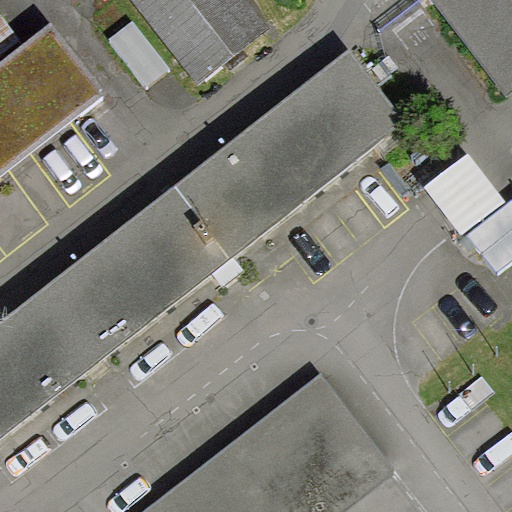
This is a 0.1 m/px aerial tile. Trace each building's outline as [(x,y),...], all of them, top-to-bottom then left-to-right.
[(241,0),(136,0),(200,79),(264,29),(241,0)] [(511,0),(435,0),(430,5),(509,106),(511,104),(511,0)] [(0,23),(0,61),(24,42),(5,19),(0,23)] [(113,43),(147,88),(170,71),(136,25),(113,43)] [(0,176),(102,96),(49,28),(0,65),(0,176)] [(0,434),(406,123),(349,49),(0,322),(0,434)] [(501,203),(462,153),(442,170),(417,189),(438,215),(456,239),(463,233),(501,203)] [(511,200),(466,238),(497,276),(511,263),(511,200)] [(320,374),(143,511),(341,511),(395,471),(320,374)]
